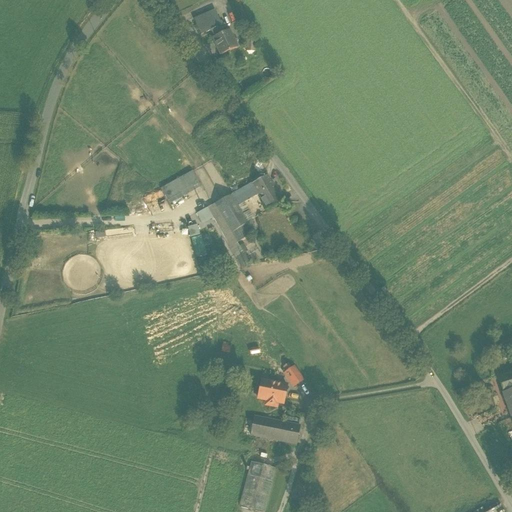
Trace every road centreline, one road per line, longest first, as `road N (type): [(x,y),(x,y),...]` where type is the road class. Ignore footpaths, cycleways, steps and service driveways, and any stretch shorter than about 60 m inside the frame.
road 1 (unclassified): [(157,0),(407,340),(511,508)]
road 2 (unclassified): [(0,315),(55,88),(113,0)]
road 3 (track): [(511,259),(407,340)]
